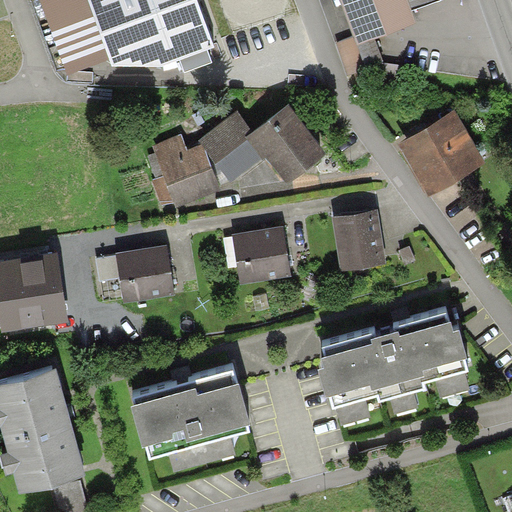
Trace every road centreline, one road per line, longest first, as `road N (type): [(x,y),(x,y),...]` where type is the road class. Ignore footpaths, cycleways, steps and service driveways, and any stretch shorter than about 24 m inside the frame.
road 1 (residential): [(305,0),(333,79),(392,173),(511,332)]
road 2 (residential): [(224,511),(511,429)]
